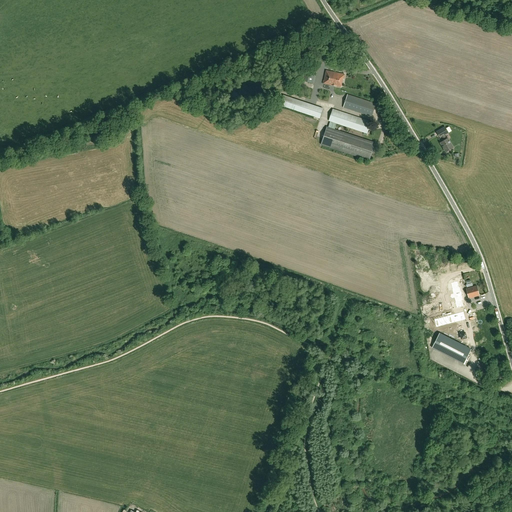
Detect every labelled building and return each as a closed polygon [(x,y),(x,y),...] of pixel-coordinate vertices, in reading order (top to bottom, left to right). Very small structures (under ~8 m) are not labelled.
[(305,70),(303,81),(314,83),(316,72),(305,70)] [(344,78),(345,74),(326,71),(324,81),(323,83),(340,87),(342,77),(344,78)] [(371,117),(376,104),(347,94),(343,107),(371,117)] [(319,118),(323,108),(283,95),(280,105),(319,118)] [(334,129),(336,123),(367,133),(371,122),(333,109),(329,121),(330,121),(328,127),(327,127),(321,145),(369,160),(374,143),(334,129)] [(449,127),(446,129),(445,127),(436,132),(440,138),(441,137),(443,141),(440,143),(446,152),(453,147),(447,138),(446,139),(444,135),(448,133),(451,131),(449,127)] [(469,298),(479,295),(477,285),(466,288),(469,298)] [(440,333),(432,348),(464,364),(471,349),(440,333)]
